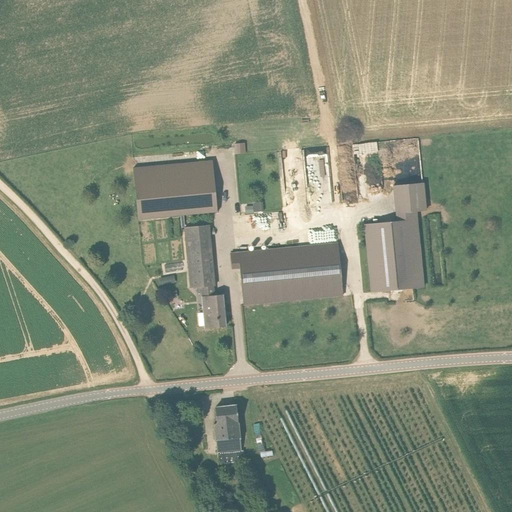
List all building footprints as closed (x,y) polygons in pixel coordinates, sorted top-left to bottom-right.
[(235,155),(246,154),(245,148),(245,143),(234,144),(234,155),(235,155)] [(301,155),(292,157),(293,164),(284,166),(287,179),(306,175),(301,155)] [(133,170),(137,219),(217,212),(212,162),(133,170)] [(365,224),(372,292),(422,287),(415,212),(425,211),(422,183),(393,186),(396,221),(365,224)] [(263,213),(263,212),(262,203),(252,204),(253,213),(253,214),(263,213)] [(231,269),(239,268),(243,305),(343,295),(338,243),(230,254),(231,269)] [(211,255),(187,258),(190,288),(197,287),(212,286),(214,286),(211,255)] [(174,275),(165,277),(166,284),(175,283),(174,275)] [(214,296),(212,286),(197,287),(197,293),(201,293),(204,313),(197,313),(199,326),(205,326),(205,328),(225,326),(222,295),(214,296)] [(176,290),(168,291),(169,299),(177,298),(176,290)] [(217,451),(241,449),(236,405),(215,408),(216,423),(214,424),(217,451)] [(220,453),(221,463),(244,460),(243,450),(220,453)]
